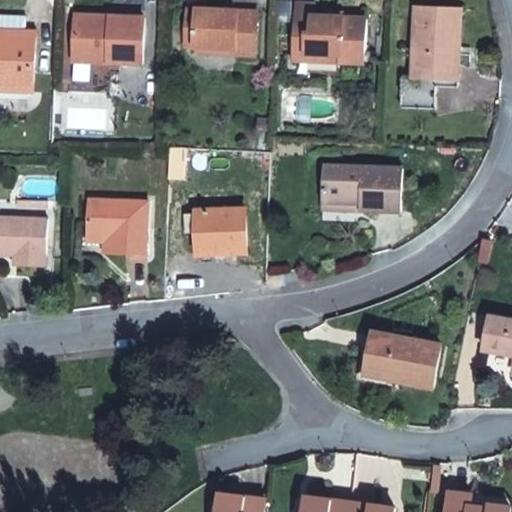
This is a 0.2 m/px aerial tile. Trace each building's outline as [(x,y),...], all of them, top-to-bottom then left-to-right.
[(296,60),(308,61),(308,54),(343,56),(343,62),(365,64),(367,20),(315,18),(315,6),(298,5),(296,60)] [(438,78),(453,79),(454,47),(461,48),(462,11),(418,9),(415,77),(403,77),(402,107),(436,109),(438,78)] [(197,47),(198,10),(189,10),(187,47),(197,47)] [(259,13),(198,10),(197,47),(236,49),(236,55),(257,56),(259,13)] [(78,16),(76,55),(110,57),(110,63),(144,64),(145,18),(78,16)] [(0,90),(34,92),(37,33),(0,31),(0,90)] [(308,54),(308,61),(343,62),(343,56),(308,54)] [(326,166),(325,204),(363,205),(363,211),(401,212),(402,169),(326,166)] [(91,200),(90,234),(114,235),(114,254),(148,255),(150,202),(91,200)] [(198,212),(198,214),(199,234),(200,254),(248,252),(247,210),(198,212)] [(187,235),(199,234),(198,214),(186,215),(187,235)] [(0,250),(16,251),(16,257),(16,266),(48,267),(49,220),(0,217),(0,250)] [(114,235),(90,234),(90,241),(109,242),(109,254),(114,254),(114,235)] [(511,320),(492,317),(486,349),(511,354),(511,320)] [(442,345),(375,332),(366,375),(433,388),(442,345)] [(451,491),(447,511),(510,511),(511,507),(492,504),(491,510),(472,507),(473,494),(451,491)] [(221,511),(267,511),(269,500),(224,495),(221,511)] [(306,511),(351,511),(352,502),(308,496),(306,511)] [(396,511),(397,508),(352,502),(351,511),(396,511)]
